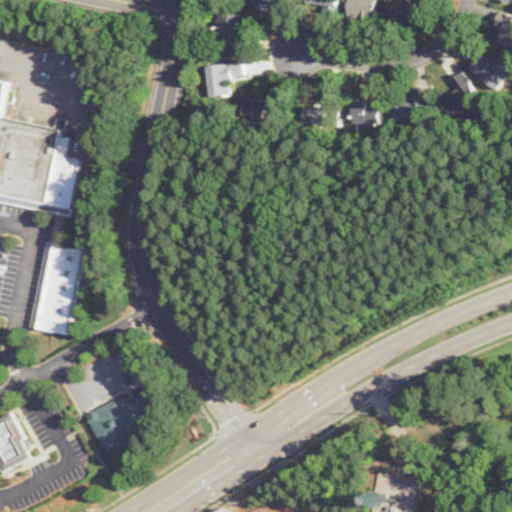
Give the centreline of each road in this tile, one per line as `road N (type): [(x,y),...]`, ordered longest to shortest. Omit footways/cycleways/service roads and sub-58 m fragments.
road 1 (residential): [(256,459),(160,306),(144,262),(143,204),(184,0)]
road 2 (primary): [(511,292),(327,382),(121,511)]
road 3 (primary): [(176,511),(362,390),(511,320)]
road 4 (residential): [(290,55),(415,59),(446,41),(466,0)]
